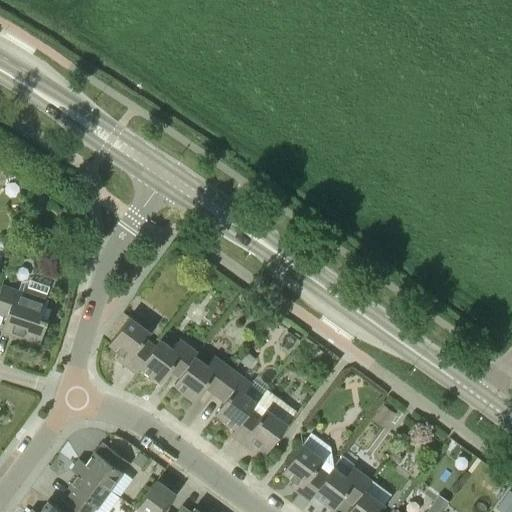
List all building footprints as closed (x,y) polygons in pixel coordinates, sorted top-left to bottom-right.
[(44,198),(35,196),(32,206),(38,207),(42,204),(44,198)] [(39,344),(47,320),(42,318),(47,301),(45,300),(50,287),(29,280),(24,293),(1,285),(0,288),(0,314),(6,316),(1,332),(39,344)] [(154,347),(161,337),(160,337),(153,346),(144,340),(150,332),(129,316),(108,346),(119,354),(115,358),(135,373),(138,369),(138,368),(154,347)] [(193,359),(198,352),(179,338),(173,347),(161,337),(154,347),(138,368),(138,369),(135,373),(136,374),(140,367),(162,383),(171,371),(178,376),(180,374),(181,374),(193,358),(193,359)] [(317,346),(305,338),(300,346),(311,354),(317,346)] [(214,394),(233,369),(214,355),(207,364),(196,356),(199,352),(198,352),(193,359),(193,358),(181,374),(180,374),(178,376),(179,376),(174,384),(197,400),(206,388),(214,394)] [(256,359),(247,352),(240,361),(249,368),(256,359)] [(250,410),(251,409),(257,401),(245,392),(252,382),(233,369),(214,394),(223,401),(213,414),(234,429),(235,429),(249,410),(250,410)] [(235,429),(234,429),(231,434),(251,449),(255,444),(266,453),(288,424),(297,411),(266,388),(257,401),(251,409),(250,410),(249,410),(235,429)] [(395,414),(382,404),(372,418),(386,427),(395,414)] [(74,466),(108,491),(123,472),(130,462),(107,445),(106,446),(102,443),(96,451),(95,451),(85,464),(79,459),(74,466)] [(327,475),(317,468),(324,460),(302,443),(281,472),(292,480),(288,486),(308,501),(312,496),(327,475)] [(148,459),(139,452),(132,460),(141,467),(148,459)] [(363,491),(371,480),(352,465),(345,474),(334,465),(327,475),(312,496),(308,501),(308,502),(313,495),(334,511),(343,500),(350,505),(344,511),(345,511),(354,502),(362,491),(363,491)] [(79,511),(92,511),(108,491),(74,466),(70,471),(77,475),(68,487),(74,492),(66,502),(79,511)] [(166,511),(164,510),(176,494),(157,480),(135,510),(138,511),(166,511)] [(384,511),(381,510),(385,505),(365,489),(372,481),(371,480),(363,491),(362,491),(354,502),(345,511),(384,511)] [(79,511),(66,502),(60,510),(48,501),(39,511),(34,511),(32,510),(30,511),(79,511)]
